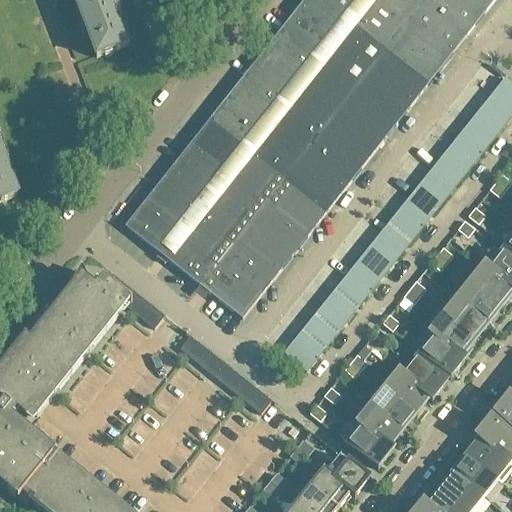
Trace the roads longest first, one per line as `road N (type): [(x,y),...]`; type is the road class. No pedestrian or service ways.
road 1 (residential): [(237,343),(263,379),(300,408),(511,142)]
road 2 (residential): [(237,343),(258,330),(493,33)]
road 3 (residential): [(380,511),(511,348)]
road 4 (residential): [(76,229),(204,331),(237,343)]
road 5 (residential): [(44,0),(102,151),(124,170)]
road 6 (residential): [(124,170),(237,26)]
